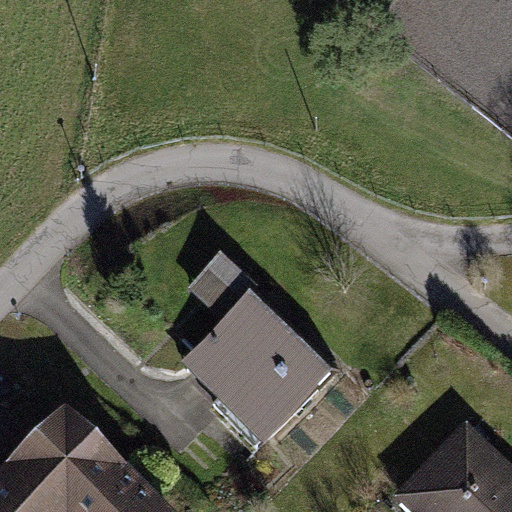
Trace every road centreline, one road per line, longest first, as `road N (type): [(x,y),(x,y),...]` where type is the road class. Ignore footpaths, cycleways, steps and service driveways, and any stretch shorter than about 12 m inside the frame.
road 1 (residential): [(0,300),(81,215),(150,170),(240,165),(325,198)]
road 2 (track): [(511,345),(325,198)]
